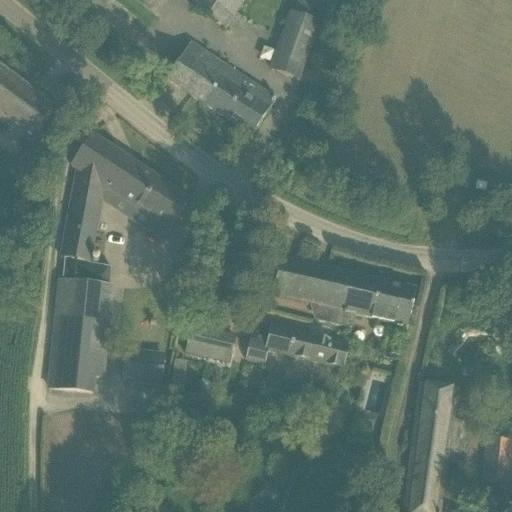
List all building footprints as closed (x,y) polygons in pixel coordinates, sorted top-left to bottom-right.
[(193,0),(189,6),(226,30),(246,0),(193,0)] [(289,13),(268,73),(299,83),(319,24),(289,13)] [(251,138),(262,121),(275,101),(190,44),(166,81),(251,138)] [(0,68),(0,122),(32,147),(58,112),(0,68)] [(76,172),(59,259),(64,259),(62,274),(84,278),(87,265),(90,265),(101,202),(83,199),(87,179),(156,224),(150,234),(162,242),(189,201),(92,137),(71,169),(76,172)] [(407,328),(415,290),(279,260),(271,298),(343,314),(342,316),(346,316),(346,315),(407,328)] [(111,288),(59,283),(48,390),(92,395),(93,379),(102,380),(111,288)] [(186,354),(227,364),(233,338),(192,329),(186,354)] [(268,352),(343,371),(344,371),(350,348),(274,329),(268,352)] [(124,355),(122,382),(160,386),(163,359),(124,355)] [(170,404),(182,406),(187,364),(175,363),(170,404)] [(419,386),(402,511),(443,511),(451,453),(455,422),(459,391),(439,388),(419,386)] [(177,412),(166,458),(185,463),(193,429),(184,427),(187,414),(188,407),(178,406),(177,412)] [(511,443),(489,441),(485,487),(511,489),(511,474),(511,443)]
